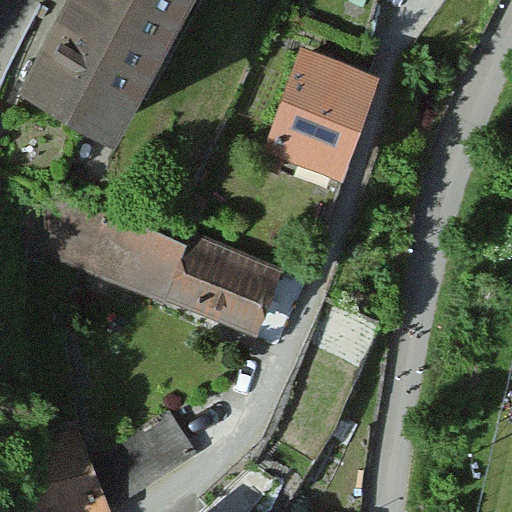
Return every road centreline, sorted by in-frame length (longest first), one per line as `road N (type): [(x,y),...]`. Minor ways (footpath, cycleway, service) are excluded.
road 1 (residential): [(149,511),(249,444),(287,383),(334,272),(406,49),(438,0)]
road 2 (residential): [(391,511),(434,235),(511,32)]
